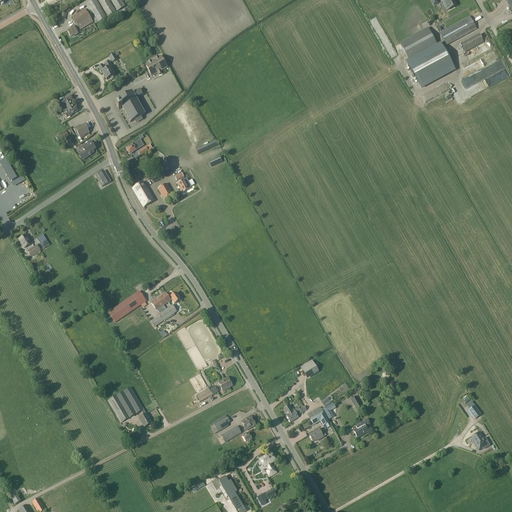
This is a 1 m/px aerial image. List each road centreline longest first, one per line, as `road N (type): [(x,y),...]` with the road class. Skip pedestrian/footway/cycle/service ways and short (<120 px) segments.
road 1 (unclassified): [(252,382),(14,511)]
road 2 (tertiary): [(252,382),(186,271),(144,222),(114,158)]
road 3 (tertiary): [(114,158),(35,5)]
road 4 (tertiary): [(327,511),(252,382)]
road 5 (track): [(333,511),(454,443)]
road 6 (unclassified): [(0,234),(114,158)]
